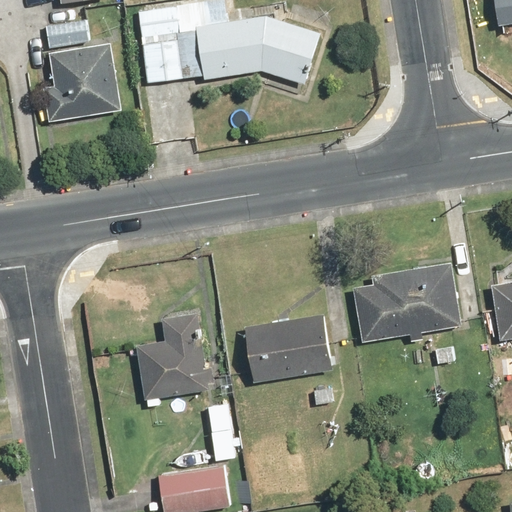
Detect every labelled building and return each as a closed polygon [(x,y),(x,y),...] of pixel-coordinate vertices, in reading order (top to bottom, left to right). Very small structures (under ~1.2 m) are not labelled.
[(211,0),(143,10),(154,83),(212,74),(213,80),(278,70),(318,82),(332,34),(274,17),(236,22),(233,0),(211,0)] [(511,0),(500,0),(503,20),(511,18),(511,0)] [(92,13),(48,18),(51,40),(95,35),(92,13)] [(122,102),(115,39),(54,46),(58,79),(49,80),(52,111),(122,102)] [(362,285),(371,340),(469,325),(459,262),(380,274),(381,282),(362,285)] [(511,281),(499,284),(507,338),(511,337),(511,281)] [(144,344),(152,398),(217,388),(205,311),(168,317),(172,340),(144,344)] [(249,325),(258,382),(337,370),(328,313),(249,325)] [(237,401),(215,404),(223,459),(244,456),(237,401)] [(165,474),(170,511),(185,511),(238,504),(232,464),(165,474)]
